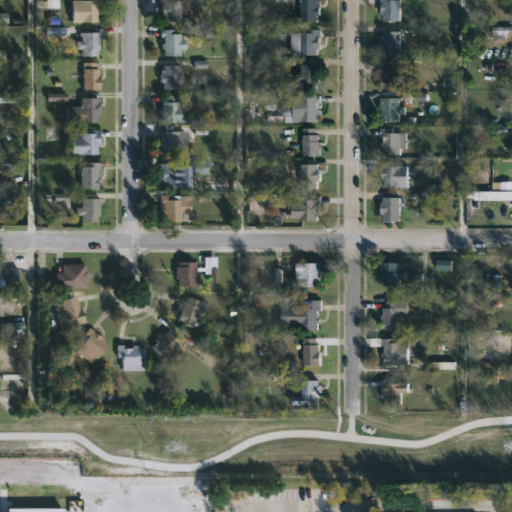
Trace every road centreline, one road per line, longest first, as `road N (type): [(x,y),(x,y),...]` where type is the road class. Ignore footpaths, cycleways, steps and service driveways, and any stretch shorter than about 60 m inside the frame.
road 1 (residential): [(0,240),(511,239)]
road 2 (residential): [(355,0),(353,406)]
road 3 (residential): [(131,0),(128,297)]
